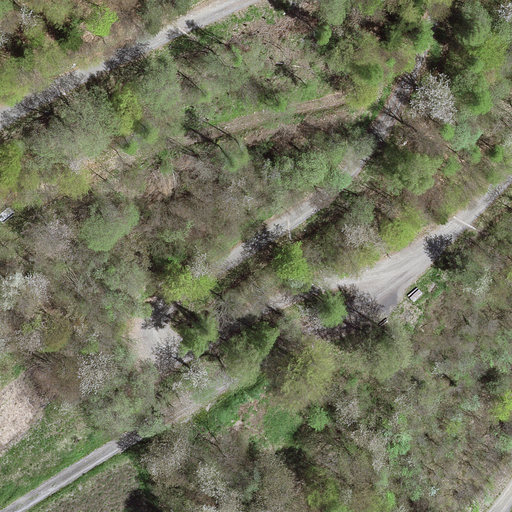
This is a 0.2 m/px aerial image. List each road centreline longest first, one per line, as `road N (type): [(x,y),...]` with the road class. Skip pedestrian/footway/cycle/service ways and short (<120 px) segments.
road 1 (track): [(453,0),(348,190),(151,316),(165,346),(187,354),(302,297),(425,254)]
road 2 (track): [(425,254),(346,320),(139,434),(25,511)]
road 3 (track): [(0,125),(246,0)]
